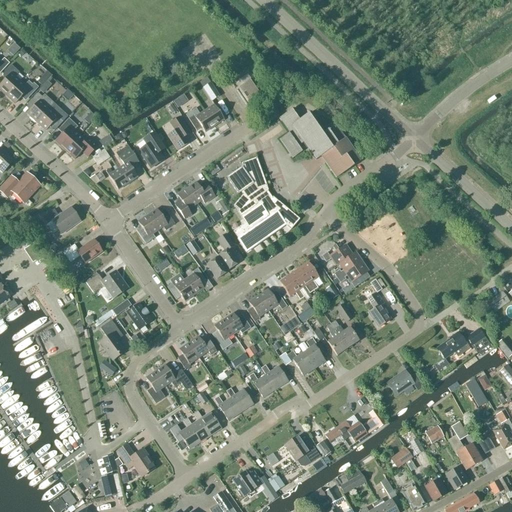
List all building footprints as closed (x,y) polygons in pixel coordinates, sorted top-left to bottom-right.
[(178,55),(166,66),(173,75),(186,64),(178,55)] [(0,63),(0,62),(0,73),(9,64),(4,59),(0,63)] [(0,90),(6,96),(20,81),(15,77),(19,73),(11,65),(3,74),(7,78),(0,85),(0,90)] [(253,107),(265,99),(251,80),(240,88),(249,101),(248,102),(249,104),(250,103),(253,107)] [(20,81),(6,96),(14,104),(24,94),(28,98),(38,88),(33,83),(32,85),(28,82),(24,86),(20,81)] [(219,96),(211,83),(202,88),(211,102),(219,96)] [(27,114),(36,123),(48,109),(53,104),(44,96),(42,98),(37,94),(27,105),(32,110),(27,114)] [(177,100),(173,102),(178,109),(182,106),(177,100)] [(172,105),(167,108),(172,115),(177,111),(172,105)] [(204,111),(214,127),(224,120),(214,105),(204,111)] [(48,109),(36,123),(45,131),(49,127),(54,131),(62,122),(48,109)] [(214,127),(204,111),(199,115),(195,109),(186,115),(196,131),(201,128),(205,133),(214,127)] [(324,162),(336,178),(360,161),(345,140),(346,139),(336,125),(324,133),(310,113),(301,120),(293,109),(279,119),(289,133),(279,140),(292,159),(304,151),(300,145),(303,143),(316,160),(323,155),(327,160),(324,162)] [(177,151),(189,143),(182,133),(187,129),(179,118),(170,124),(175,131),(168,136),(177,151)] [(65,151),(78,136),(73,131),(77,127),(69,119),(58,130),(62,134),(55,142),(65,151)] [(150,169),(164,160),(156,149),(163,144),(155,132),(145,139),(149,145),(139,152),(150,169)] [(78,136),(65,151),(74,160),(82,152),(87,157),(98,146),(89,138),(85,142),(78,136)] [(118,169),(128,184),(138,178),(131,168),(139,163),(128,146),(116,154),(123,166),(118,169)] [(0,172),(2,174),(13,162),(0,149),(0,172)] [(92,158),(98,166),(110,158),(104,150),(92,158)] [(246,253),(285,226),(290,230),(299,220),(279,202),(277,204),(273,198),(272,199),(267,192),(268,191),(266,188),(267,187),(256,158),(242,163),(243,167),(242,168),(242,167),(226,178),(238,195),(241,193),(243,195),(233,206),(238,211),(237,212),(245,224),(234,232),(238,239),(237,240),(246,253)] [(220,171),(216,166),(209,171),(212,176),(220,171)] [(128,184),(118,169),(112,173),(109,169),(105,172),(118,191),(128,184)] [(101,173),(95,177),(99,182),(104,178),(101,173)] [(39,186),(26,174),(18,184),(11,177),(0,189),(0,191),(7,198),(12,192),(23,203),(39,186)] [(196,183),(186,189),(197,204),(202,201),(204,204),(215,197),(205,184),(199,188),(196,183)] [(188,211),(197,204),(186,189),(177,196),(180,201),(174,205),(185,220),(191,215),(188,211)] [(222,216),(229,211),(222,199),(214,204),(222,216)] [(61,235),(80,222),(70,208),(58,217),(54,210),(42,218),(47,225),(52,222),(61,235)] [(157,209),(147,216),(158,231),(163,228),(165,231),(175,225),(165,211),(160,215),(157,209)] [(152,235),(158,231),(147,216),(138,222),(141,228),(136,231),(145,245),(155,238),(152,235)] [(27,241),(23,235),(14,242),(19,247),(27,241)] [(239,263),(229,249),(234,246),(226,235),(217,240),(225,251),(218,256),(228,271),(239,263)] [(85,264),(102,252),(93,240),(78,251),(74,245),(63,253),(70,263),(80,256),(85,264)] [(198,251),(192,242),(186,246),(192,255),(198,251)] [(36,243),(25,249),(33,263),(43,256),(36,243)] [(335,267),(339,264),(352,255),(345,245),(329,256),(327,253),(321,257),(326,263),(331,260),(335,267)] [(352,255),(339,264),(343,271),(340,272),(339,270),(333,274),(337,279),(362,262),(355,253),(352,255)] [(63,257),(57,261),(64,271),(70,267),(63,257)] [(206,265),(217,280),(227,272),(217,257),(206,265)] [(368,272),(362,262),(337,279),(340,284),(346,280),(344,278),(347,276),(351,283),(368,272)] [(299,269),(314,291),(318,288),(313,281),(318,277),(308,263),(299,269)] [(184,281),(194,295),(204,289),(200,284),(205,280),(197,269),(192,272),(193,274),(184,281)] [(309,294),(314,291),(299,269),(289,276),(299,291),(305,287),(309,294)] [(104,286),(113,299),(128,289),(116,272),(102,281),(98,275),(86,283),(93,294),(104,286)] [(299,291),(289,276),(279,282),(289,298),(295,294),(300,301),(304,298),(299,291)] [(374,280),(369,283),(376,293),(381,290),(380,288),(376,282),(374,280)] [(506,292),(511,287),(511,283),(510,280),(502,286),(506,292)] [(194,295),(184,281),(174,287),(172,284),(167,287),(176,301),(181,297),(184,302),(194,295)] [(0,303),(9,298),(0,284),(0,303)] [(338,296),(331,286),(325,290),(332,300),(338,296)] [(268,290),(258,297),(268,311),(278,305),(282,311),(287,307),(276,291),(271,295),(268,290)] [(392,318),(383,306),(384,305),(375,293),(366,300),(373,310),(369,312),(379,326),(392,318)] [(508,302),(502,294),(487,304),(493,312),(508,302)] [(259,318),(268,311),(258,297),(249,303),(252,308),(247,311),(255,323),(260,320),(259,318)] [(131,306),(127,300),(112,311),(116,317),(131,306)] [(151,320),(139,303),(126,312),(139,329),(151,320)] [(353,319),(343,304),(335,310),(345,324),(353,319)] [(310,308),(297,317),(301,323),(314,315),(310,308)] [(113,316),(110,311),(95,322),(98,327),(113,316)] [(223,320),(233,335),(239,331),(242,335),(250,329),(241,315),(236,318),(233,314),(223,320)] [(295,318),(287,323),(292,330),(299,325),(295,318)] [(228,339),(233,335),(223,320),(214,327),(217,331),(212,335),(223,351),(232,345),(228,339)] [(331,323),(347,347),(358,340),(349,327),(343,331),(339,325),(339,326),(335,320),(331,323)] [(112,360),(123,351),(116,341),(122,336),(111,321),(100,329),(107,338),(100,343),(112,360)] [(347,347),(331,323),(326,326),(330,331),(329,332),(333,337),(327,341),(337,355),(347,347)] [(324,337),(330,334),(326,326),(320,329),(324,337)] [(319,339),(324,336),(318,327),(313,331),(319,339)] [(494,346),(490,341),(488,343),(478,329),(466,338),(477,353),(478,353),(480,356),(494,346)] [(466,345),(458,334),(458,333),(449,339),(450,340),(437,349),(444,360),(454,353),(457,357),(469,349),(466,345)] [(198,337),(189,344),(199,358),(208,352),(211,356),(216,353),(207,338),(201,342),(198,337)] [(303,353),(314,369),(325,362),(314,347),(316,345),(312,339),(306,343),(310,349),(303,353)] [(511,355),(511,350),(503,339),(496,345),(507,359),(511,355)] [(189,365),(199,358),(189,344),(179,350),(182,355),(177,358),(185,370),(190,367),(189,365)] [(314,369),(303,353),(297,358),(292,352),(286,356),(291,363),(293,361),(303,377),(314,369)] [(285,354),(279,358),(285,366),(291,363),(286,356),(285,354)] [(107,359),(100,366),(111,377),(118,370),(107,359)] [(182,371),(173,377),(165,365),(155,372),(165,387),(171,383),(174,387),(180,383),(185,390),(192,386),(182,371)] [(288,382),(279,367),(270,373),(266,366),(262,369),(266,376),(276,390),(288,382)] [(511,387),(511,371),(507,366),(498,373),(511,388),(511,387)] [(165,387),(155,372),(145,379),(152,388),(147,391),(155,404),(164,398),(159,391),(165,387)] [(418,391),(423,387),(414,375),(409,379),(404,372),(387,384),(396,397),(413,384),(418,391)] [(263,398),(276,390),(266,376),(258,381),(254,374),(249,377),(263,398)] [(429,375),(424,378),(429,384),(433,381),(429,375)] [(478,379),(485,391),(493,387),(485,375),(478,379)] [(208,389),(204,383),(195,388),(199,394),(208,389)] [(230,389),(226,392),(240,413),(252,405),(243,390),(235,396),(230,389)] [(228,421),(240,413),(226,392),(230,399),(222,404),(218,397),(214,400),(228,421)] [(207,402),(202,393),(196,397),(202,405),(207,402)] [(345,422),(336,428),(344,440),(346,439),(350,437),(355,443),(366,435),(376,428),(377,427),(378,428),(384,423),(374,409),(368,413),(371,417),(370,418),(360,425),(358,422),(354,425),(349,428),(345,422)] [(511,445),(511,439),(508,434),(511,431),(511,427),(503,411),(501,413),(496,416),(502,426),(492,432),(503,450),(511,445)] [(197,412),(195,413),(210,436),(221,429),(210,413),(202,419),(197,412)] [(193,415),(195,419),(197,422),(191,426),(187,419),(185,420),(200,443),(210,436),(195,413),(193,415)] [(183,422),(187,428),(181,433),(176,426),(170,430),(178,443),(183,440),(189,450),(200,443),(185,420),(183,422)] [(103,423),(97,424),(100,439),(106,437),(103,423)] [(466,435),(459,423),(451,428),(456,436),(459,442),(463,439),(466,435)] [(442,436),(437,427),(425,434),(431,443),(442,436)] [(336,428),(325,436),(333,448),(344,440),(336,428)] [(487,454),(495,450),(488,435),(480,439),(487,454)] [(463,449),(459,442),(456,436),(447,441),(455,454),(463,449)] [(296,461),(300,467),(305,468),(320,457),(313,447),(307,451),(297,437),(285,445),(295,462),(296,461)] [(424,451),(417,439),(409,443),(416,456),(424,451)] [(332,452),(324,441),(316,446),(324,458),(332,452)] [(471,444),(463,449),(455,454),(466,471),(481,462),(471,444)] [(127,471),(134,465),(142,477),(154,469),(151,464),(152,463),(143,450),(135,455),(127,445),(115,453),(127,471)] [(412,459),(405,448),(390,459),(397,470),(407,463),(411,460),(412,459)] [(105,469),(116,466),(113,455),(102,458),(105,469)] [(326,457),(322,461),(325,466),(330,462),(326,457)] [(321,460),(313,466),(318,473),(326,467),(325,466),(322,461),(321,460)] [(407,463),(412,471),(416,468),(411,460),(407,463)] [(454,490),(468,482),(462,472),(461,472),(459,468),(445,476),(454,490)] [(365,483),(358,469),(345,476),(348,482),(339,487),(344,495),(365,483)] [(245,473),(231,482),(232,482),(233,482),(238,489),(236,490),(241,497),(242,496),(244,498),(247,495),(249,499),(255,495),(253,491),(256,489),(261,485),(264,490),(262,491),(266,497),(274,491),(268,483),(264,477),(259,481),(253,473),(248,477),(245,473)] [(116,474),(112,475),(116,495),(117,499),(122,498),(116,474)] [(106,497),(107,497),(116,495),(112,475),(102,478),(106,497)] [(276,477),(268,483),(274,491),(275,493),(283,488),(276,477)] [(498,480),(509,499),(511,496),(511,492),(508,486),(510,485),(506,478),(504,479),(504,477),(498,480)] [(385,480),(380,483),(389,498),(395,495),(385,480)] [(435,501),(447,494),(439,480),(425,488),(432,500),(435,501)] [(412,511),(413,511),(426,505),(412,481),(406,484),(409,489),(402,493),(412,511)] [(494,496),(503,491),(498,481),(489,485),(494,496)] [(338,500),(331,488),(323,493),(330,505),(338,500)] [(227,511),(232,509),(232,508),(221,492),(212,498),(221,511),(227,511)] [(473,494),(444,510),(445,511),(462,511),(479,503),(473,494)] [(379,504),(383,511),(398,511),(394,505),(391,499),(390,498),(383,502),(381,500),(378,502),(379,504)] [(383,511),(379,504),(378,502),(372,505),(374,510),(370,511),(367,511),(366,509),(359,511),(383,511)]
